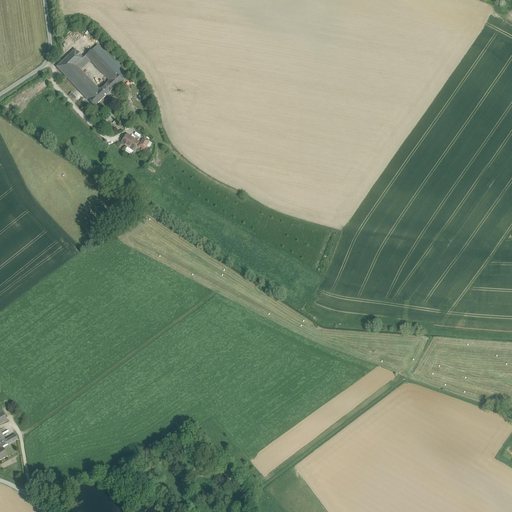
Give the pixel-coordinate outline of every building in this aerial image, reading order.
[(79,70),(76,66),(83,59),(75,50),(57,67),(74,85),(80,92),(88,101),(99,91),(79,70)] [(122,81),(92,50),(85,57),(89,60),(109,81),(106,84),(112,90),(122,81)] [(85,57),(83,59),(76,66),(79,70),(89,60),(85,57)] [(106,84),(100,90),(106,96),(109,93),(112,90),(106,84)] [(99,91),(88,101),(94,107),(106,96),(100,90),(99,91)] [(138,143),(127,135),(121,143),(133,151),(138,143)] [(144,139),(139,146),(141,148),(144,150),(146,146),(149,142),(144,139)] [(15,435),(5,441),(8,445),(18,440),(15,435)]
